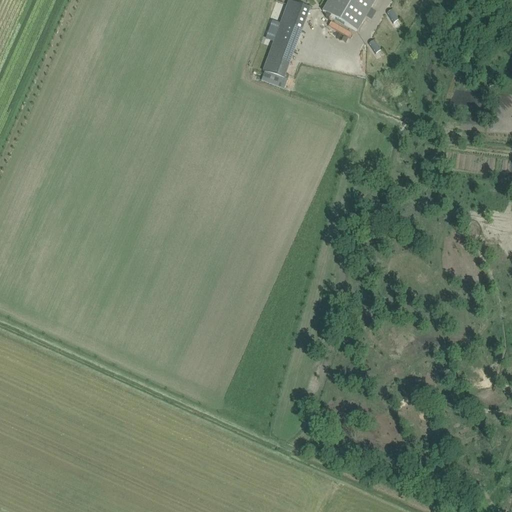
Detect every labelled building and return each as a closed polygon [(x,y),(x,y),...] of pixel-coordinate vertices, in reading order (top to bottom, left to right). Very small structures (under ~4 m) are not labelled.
[(371,9),(375,0),(329,0),(322,12),(357,32),(366,17),(371,9)] [(301,32),(310,9),(289,1),(280,24),(301,32)] [(371,9),(366,17),(371,20),(375,12),(371,9)] [(392,10),(386,14),(392,23),(398,20),(392,10)] [(374,40),(368,44),(375,54),(381,50),(374,40)]
